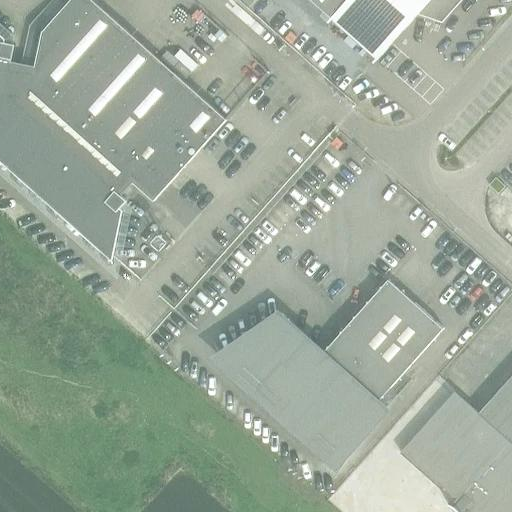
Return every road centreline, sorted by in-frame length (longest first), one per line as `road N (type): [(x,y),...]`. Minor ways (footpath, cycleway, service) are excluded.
road 1 (unclassified): [(511,135),(450,202),(405,163),(511,36)]
road 2 (unknown): [(320,93),(165,264)]
